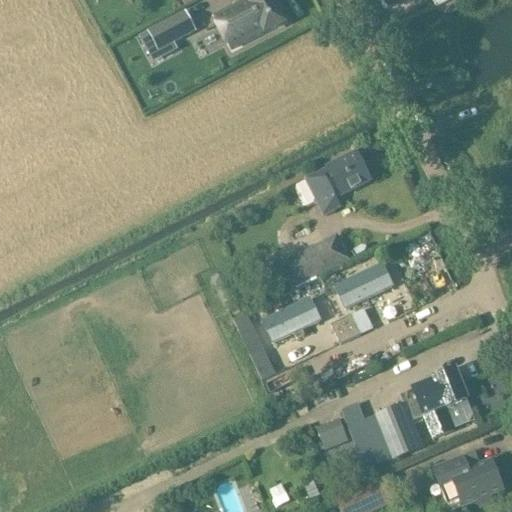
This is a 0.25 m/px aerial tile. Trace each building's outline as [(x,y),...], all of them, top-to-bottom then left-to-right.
[(248,2),(214,19),(230,51),(264,34),(265,35),(284,25),(271,0),(248,0),(247,1),(248,2)] [(184,15),(149,34),(154,42),(158,51),(172,44),(194,32),(184,15)] [(336,201),(341,199),(370,184),(356,156),(327,170),(326,170),(303,182),(323,219),(341,210),(336,201)] [(337,237),(277,267),(289,290),(348,260),(337,237)] [(381,268),(334,290),(345,311),(392,289),(381,268)] [(223,274),(211,280),(221,299),(233,293),(223,274)] [(309,302),(262,324),(272,346),(294,335),(296,341),(304,337),(301,332),(320,323),(309,302)] [(351,317),(341,322),(350,342),(360,337),(351,318),(351,317)] [(341,322),(331,327),(340,347),(350,342),(341,322)] [(263,350),(249,356),(262,382),(275,376),(263,350)] [(413,423),(423,418),(432,441),(454,433),(445,411),(467,403),(455,372),(431,381),(433,384),(413,392),(417,401),(407,406),(406,405),(368,420),(361,404),(340,412),(364,475),(424,451),(413,423)] [(446,508),(459,503),(461,510),(504,494),(491,463),(480,467),(475,455),(448,466),(447,465),(431,471),(446,508)] [(382,479),(334,501),(339,511),(380,511),(395,506),(382,479)]
